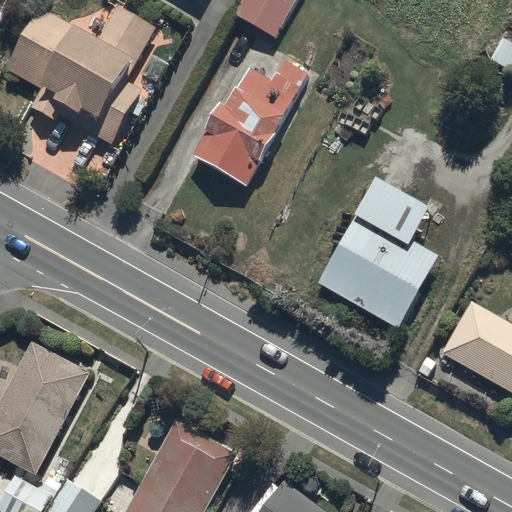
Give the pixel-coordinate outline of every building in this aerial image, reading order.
[(245,0),(237,16),(278,39),(300,0),(245,0)] [(47,15),(6,86),(117,151),(150,94),(135,86),(163,38),(121,13),(102,47),(47,15)] [(492,60),(511,71),(511,43),(504,39),(492,60)] [(196,156),(244,184),(309,74),(286,60),(274,80),(249,66),(196,156)] [(352,113),(331,149),(345,158),(367,122),(352,113)] [(360,208),(321,272),(402,320),(440,256),(360,208)] [(511,322),(472,300),(441,353),(511,393),(511,322)] [(90,377),(37,349),(0,416),(0,458),(35,477),(90,377)] [(209,511),(238,461),(182,431),(137,511),(209,511)] [(17,476),(0,506),(0,511),(45,511),(53,499),(54,499),(62,485),(50,478),(43,490),(17,476)] [(98,511),(102,506),(70,487),(55,511),(98,511)] [(318,511),(289,490),(271,511),(318,511)]
